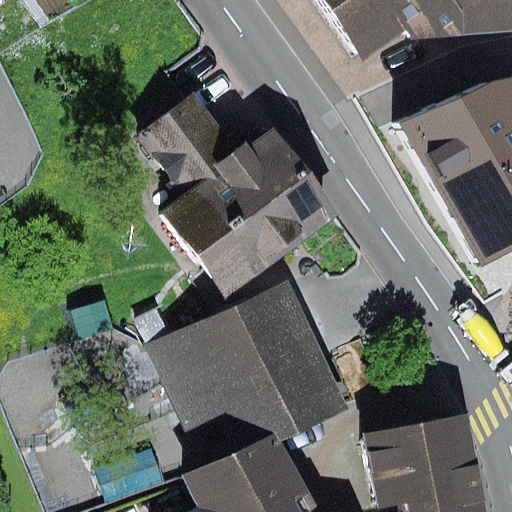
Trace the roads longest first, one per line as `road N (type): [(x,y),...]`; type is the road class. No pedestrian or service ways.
road 1 (tertiary): [(217,0),(457,342)]
road 2 (unknown): [(457,342),(311,432),(301,452),(319,510)]
road 3 (tertiary): [(511,451),(457,342)]
